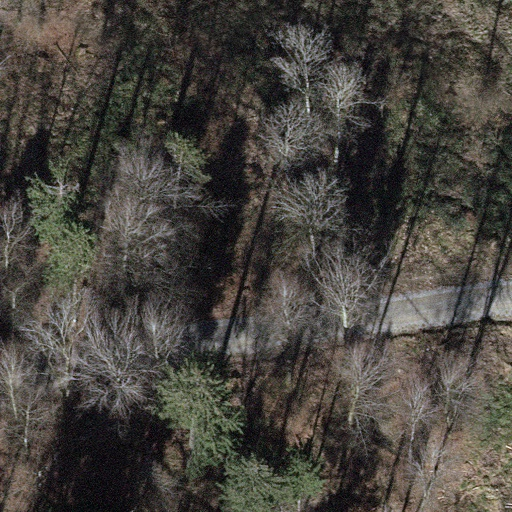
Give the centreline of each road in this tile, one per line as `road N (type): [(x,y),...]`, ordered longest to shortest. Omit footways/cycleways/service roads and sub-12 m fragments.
road 1 (track): [(511,294),(341,309),(33,372),(0,387)]
road 2 (track): [(410,511),(511,376)]
